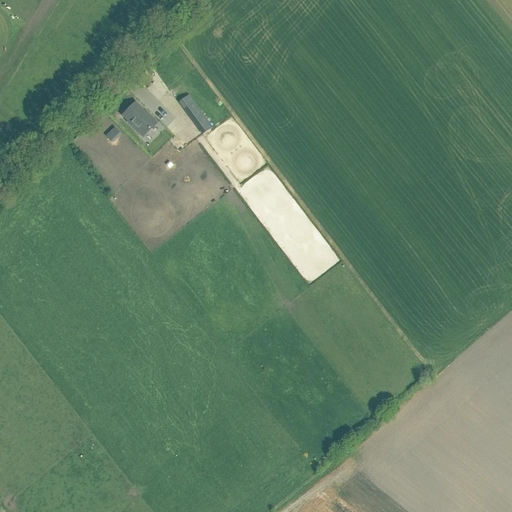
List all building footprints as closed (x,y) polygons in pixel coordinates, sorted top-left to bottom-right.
[(169,109),(158,95),(160,94),(156,88),(142,100),(167,130),(180,119),(171,108),(169,109)] [(179,103),(203,135),(212,128),(188,96),(179,103)] [(133,107),(124,115),(130,120),(127,123),(143,138),(157,124),(147,114),(143,118),(133,107)] [(159,132),(154,137),(158,141),(163,137),(159,132)] [(143,147),(147,151),(148,150),(158,141),(154,137),(143,147)]
